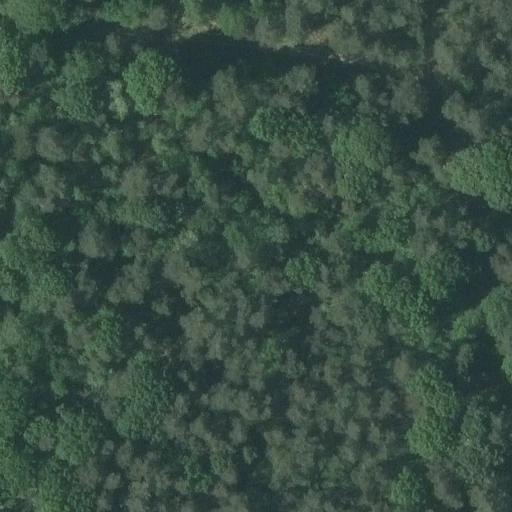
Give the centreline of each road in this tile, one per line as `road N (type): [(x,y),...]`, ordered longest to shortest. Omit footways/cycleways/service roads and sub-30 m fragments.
road 1 (track): [(0,21),(337,57),(427,83)]
road 2 (track): [(511,153),(486,149),(440,122),(427,107),(427,83)]
